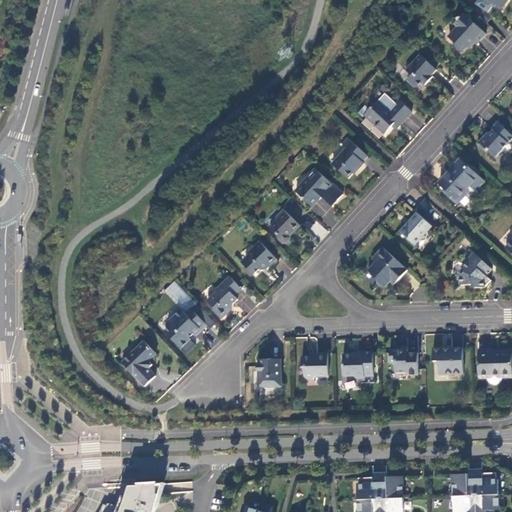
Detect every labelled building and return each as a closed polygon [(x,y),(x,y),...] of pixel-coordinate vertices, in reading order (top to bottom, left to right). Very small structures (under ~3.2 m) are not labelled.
[(489,0),(502,9),(508,0),(489,0)] [(486,34),(464,14),(460,17),(457,19),(458,20),(454,24),(458,27),(449,38),(456,45),(456,48),(463,53),(468,48),(470,49),(473,46),(471,44),(473,42),(477,45),(486,34)] [(420,55),(406,70),(412,76),(408,80),(415,87),(419,86),(422,83),(425,86),(433,77),(432,76),(437,70),(420,55)] [(379,101),(365,115),(385,134),(395,123),(399,126),(412,112),(399,100),(396,104),(385,94),(379,101)] [(511,139),(511,135),(497,122),(492,129),(493,130),(488,136),(485,136),(478,144),(483,149),(486,149),(496,158),(511,139)] [(347,148),(332,164),(348,179),(356,170),(357,171),(364,164),(363,162),(368,156),(348,138),(342,144),(347,148)] [(444,178),(439,184),(445,189),(444,191),(451,198),(453,197),(458,201),(461,201),(468,193),(468,190),(470,187),(476,192),(483,184),(477,179),(480,177),(460,159),(453,167),(456,170),(452,175),(449,172),(443,178),(444,178)] [(316,169),(309,177),(312,180),(319,173),(316,169)] [(343,195),(319,173),(312,180),(309,177),(296,192),(312,207),(319,199),(317,197),(319,195),(333,207),(343,195)] [(276,221),(270,227),(279,236),(279,239),(283,243),(286,243),(291,239),(291,235),(290,235),(293,232),(294,233),(301,226),(284,210),(276,218),(276,221)] [(400,232),(415,245),(432,226),(417,213),(400,232)] [(248,262),(244,265),(254,275),(261,268),(267,269),(277,259),(260,242),(248,253),(248,262)] [(376,263),(368,271),(378,280),(378,284),(382,287),(386,287),(391,282),(394,278),(398,281),(408,270),(383,248),(372,260),(376,263)] [(469,262),(464,267),(464,273),(460,277),(460,286),(473,285),(476,288),(485,288),(489,284),(487,283),(490,279),(487,277),(493,270),(474,253),(467,260),(469,262)] [(217,292),(208,301),(214,308),(214,311),(222,319),(229,312),(229,307),(238,299),(235,296),(242,289),(230,277),(217,289),(217,292)] [(172,325),(166,331),(188,353),(197,344),(191,337),(195,333),(197,336),(208,325),(211,328),(217,323),(177,280),(166,290),(183,308),(169,322),(172,325)] [(156,354),(144,341),(122,363),(145,387),(156,376),(149,369),(153,365),(149,361),(156,354)] [(434,362),(439,362),(439,375),(464,374),(463,349),(433,350),(434,362)] [(482,362),(479,362),(479,376),(488,376),(502,375),(511,375),(511,350),(500,351),(500,353),(496,353),(494,351),(491,351),(491,349),(482,350),(482,351),(482,362)] [(390,351),(391,363),(396,363),(396,373),(407,373),(410,376),(419,375),(419,369),(418,353),(408,354),(408,350),(390,351)] [(362,352),(357,352),(357,354),(343,355),(344,376),(354,376),(356,379),(365,378),(365,376),(374,376),(374,351),(362,352)] [(328,353),(317,354),(317,357),(302,357),(303,368),(305,368),(305,377),(307,379),(314,379),(316,377),(329,376),(328,353)] [(281,359),(262,360),(262,365),(257,365),(257,371),(259,371),(259,387),(282,387),(281,359)] [(502,375),(488,376),(488,380),(491,383),(495,385),(500,383),(502,379),(502,375)] [(467,472),(453,473),(454,479),(452,479),(453,510),(468,509),(484,509),(499,508),(498,478),(496,478),(496,471),(482,472),(482,478),(468,479),(467,472)] [(372,476),(358,477),(358,482),(358,483),(357,483),(358,511),(403,511),(402,481),(401,482),(401,475),(386,476),(387,482),(372,483),(372,476)] [(154,511),(160,494),(158,493),(157,484),(158,484),(158,483),(138,484),(138,485),(139,485),(139,486),(121,486),(116,505),(108,503),(103,511),(154,511)]
